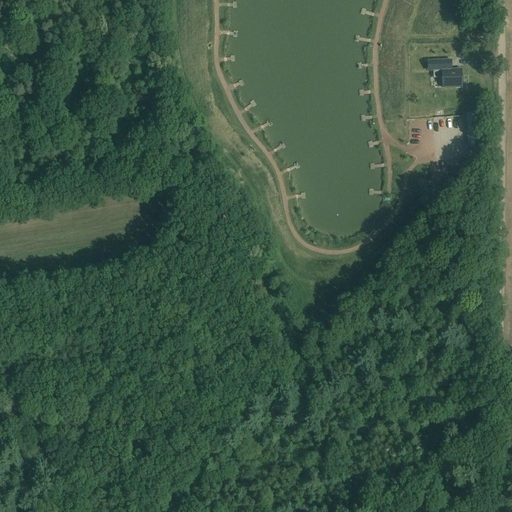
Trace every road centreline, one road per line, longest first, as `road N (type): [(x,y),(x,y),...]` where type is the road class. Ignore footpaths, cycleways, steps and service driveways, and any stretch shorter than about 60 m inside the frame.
road 1 (track): [(500,324),(499,0)]
road 2 (track): [(500,511),(500,324)]
